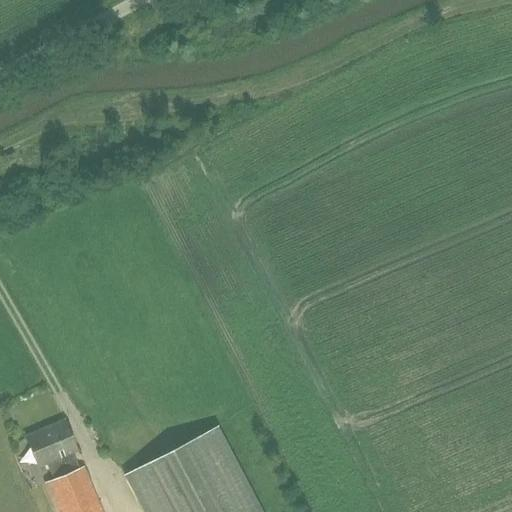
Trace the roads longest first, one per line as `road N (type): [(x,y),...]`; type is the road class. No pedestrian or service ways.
road 1 (track): [(0,289),(82,431)]
road 2 (unclassified): [(0,73),(142,0)]
